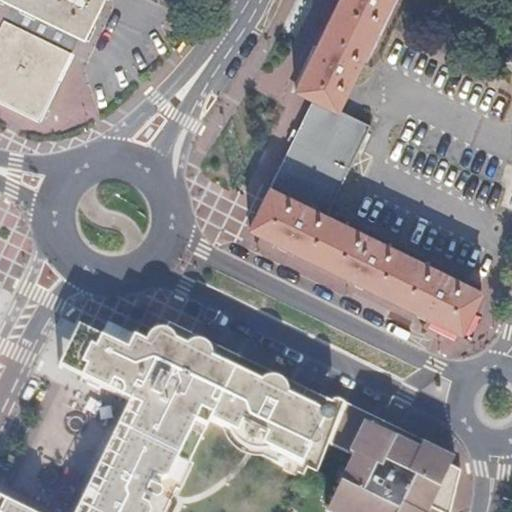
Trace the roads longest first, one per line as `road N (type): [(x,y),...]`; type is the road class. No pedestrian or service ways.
road 1 (secondary): [(147,271),(462,423)]
road 2 (secondary): [(472,373),(200,249),(174,228)]
road 3 (tertiary): [(0,399),(50,300),(80,272)]
road 4 (tertiary): [(212,62),(159,101),(106,157)]
road 5 (tertiary): [(153,172),(212,62)]
